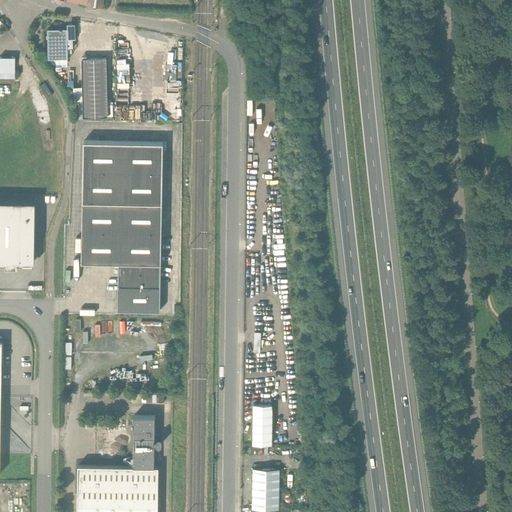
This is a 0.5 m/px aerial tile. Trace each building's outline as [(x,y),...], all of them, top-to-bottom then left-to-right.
[(68,58),(67,29),(48,29),(48,59),(68,58)] [(0,77),(15,78),(14,58),(0,57),(0,77)] [(84,117),(108,116),(106,58),(82,59),(84,117)] [(84,141),(83,202),(81,262),(121,262),(120,296),(160,297),(163,142),(84,141)] [(0,262),(33,263),(33,264),(34,264),(35,201),(0,200),(0,262)] [(253,444),(272,444),(272,409),(271,405),(253,404),(253,444)] [(78,465),(77,511),(157,511),(158,466),(154,466),(154,443),(156,444),(157,446),(159,446),(160,446),(161,445),(162,443),(162,440),(161,438),(160,437),(159,437),(157,437),(156,438),(156,439),(154,439),(155,416),(134,416),(133,466),(78,465)] [(253,489),(252,509),(279,509),(279,469),(253,469),(253,486),(253,489)]
